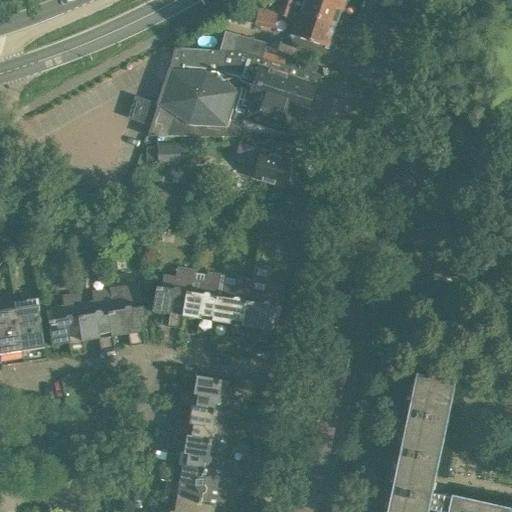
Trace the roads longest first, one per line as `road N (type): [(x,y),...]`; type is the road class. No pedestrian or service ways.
road 1 (residential): [(1,501),(133,481),(154,353)]
road 2 (residential): [(298,511),(364,308)]
road 3 (secondary): [(2,74),(177,0)]
road 4 (residential): [(154,353),(0,380)]
